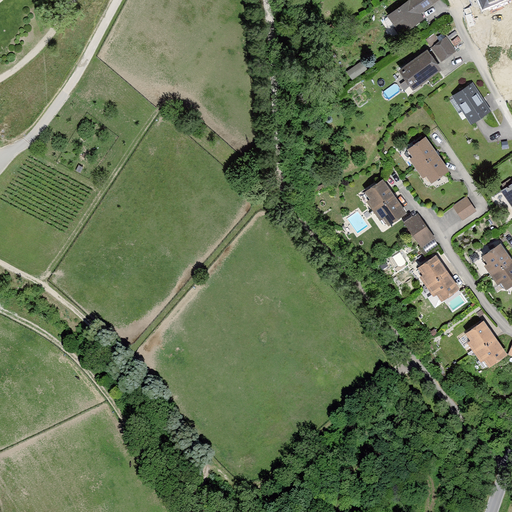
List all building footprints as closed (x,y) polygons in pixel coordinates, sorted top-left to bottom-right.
[(438,0),(404,0),(386,13),(402,35),(424,19),(420,14),(438,0)] [(455,51),(446,38),(433,48),(442,61),(455,51)] [(442,69),(427,47),(398,68),(413,90),(442,69)] [(472,82),(451,96),(469,125),(491,111),(472,82)] [(451,169),(426,137),(407,151),(432,184),(451,169)] [(408,212),(383,177),(362,193),(387,227),(408,212)] [(511,181),(499,190),(511,208),(511,181)] [(465,219),(479,209),(468,194),(454,204),(465,219)] [(436,239),(418,213),(403,224),(422,249),(436,239)] [(511,282),(511,258),(499,242),(483,254),(489,261),(484,265),(503,290),(511,282)] [(436,253),(418,266),(424,273),(419,277),(434,296),(438,293),(443,300),(461,287),(436,253)] [(483,319),(466,331),(471,339),(468,342),(487,368),(508,353),(483,319)]
